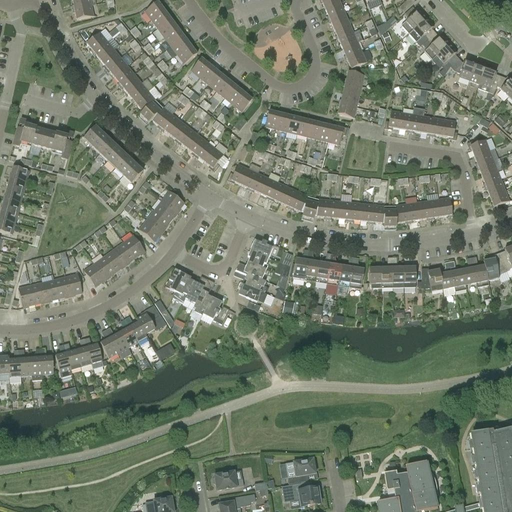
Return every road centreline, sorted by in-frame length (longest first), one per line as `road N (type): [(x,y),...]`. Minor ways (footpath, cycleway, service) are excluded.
road 1 (residential): [(469,231),(343,242),(245,220),(209,196)]
road 2 (residential): [(209,196),(100,96),(74,64),(44,0)]
road 3 (residential): [(298,0),(315,69),(311,81),(286,92),(234,56),(186,0)]
road 4 (residential): [(0,331),(80,321),(116,303),(173,255)]
road 5 (residential): [(469,231),(457,160),(387,147)]
